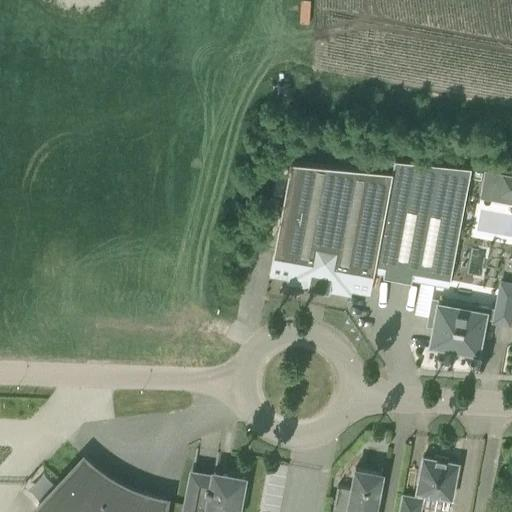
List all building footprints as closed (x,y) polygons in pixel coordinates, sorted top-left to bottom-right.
[(394,158),(392,170),(290,160),(269,273),(289,277),(288,281),(307,285),(307,287),(329,291),(329,289),(349,292),(349,288),(369,292),(373,273),(448,287),(470,166),(394,158)] [(511,174),(484,170),(479,198),(511,203),(511,174)] [(493,321),(509,324),(511,310),(511,283),(500,281),(495,308),(474,304),(473,309),(457,306),(456,313),(437,309),(430,343),(448,346),(447,347),(459,350),(460,348),(477,352),(483,318),(493,320),(493,321)] [(451,498),(458,463),(447,461),(448,457),(434,455),(433,458),(422,456),(415,495),(401,493),(397,511),(421,511),(425,494),(451,498)] [(162,511),(165,499),(152,496),(146,494),(133,489),(121,484),(109,477),(104,474),(93,466),(83,457),(37,507),(42,511),(162,511)] [(337,485),(333,505),(348,507),(346,511),(376,511),(379,495),(377,495),(382,473),(355,467),(351,488),(337,485)] [(228,474),(223,473),(221,484),(213,483),(214,476),(191,472),(183,511),(237,511),(244,477),(240,476),(240,474),(229,471),(228,474)]
